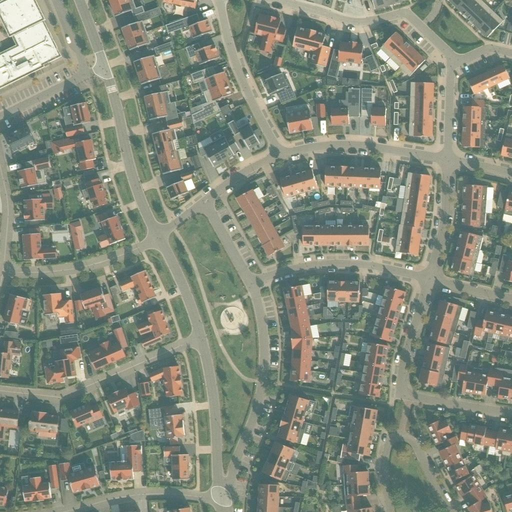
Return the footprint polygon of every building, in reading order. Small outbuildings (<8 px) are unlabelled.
[(0,0),(0,18),(10,38),(12,37),(16,46),(0,53),(0,89),(45,67),(44,66),(62,57),(44,21),(46,20),(37,2),(34,0),(0,0)] [(124,0),(111,5),(115,17),(131,11),(133,17),(134,17),(145,13),(142,6),(136,9),(132,0),(124,0)] [(163,0),(163,2),(195,9),(196,0),(163,0)] [(388,6),(386,0),(371,0),(375,10),(388,6)] [(468,0),(449,0),(449,1),(458,10),(468,0)] [(468,0),(458,10),(468,19),(483,3),(480,0),(468,0)] [(468,19),(478,28),(493,12),(483,3),(468,19)] [(137,23),(122,29),(126,40),(146,32),(143,22),(144,21),(143,19),(149,17),(148,12),(145,13),(134,17),(137,23)] [(478,28),(488,38),(503,21),(493,12),(478,28)] [(193,39),(212,32),(208,20),(200,23),(197,14),(165,26),(168,34),(181,29),(183,33),(190,30),(193,39)] [(259,15),(254,34),(264,37),(262,42),(272,44),(273,40),(283,43),(286,30),(279,28),(281,20),(276,19),(276,18),(268,16),(268,17),(259,15)] [(311,59),(310,64),(325,68),(330,48),(323,46),(326,35),(316,32),(307,29),(307,30),(297,28),(293,47),(310,52),(309,58),(311,59)] [(150,43),(146,32),(126,40),(130,51),(150,43)] [(390,58),(405,42),(395,33),(380,49),(390,58)] [(165,45),(154,49),(156,55),(174,49),(171,42),(165,45)] [(334,50),(327,76),(337,79),(341,62),(361,64),(368,65),(371,72),(378,69),(372,55),(365,58),(365,59),(361,59),(363,45),(356,45),(357,43),(350,42),(350,44),(340,43),(339,51),(334,50)] [(399,68),(415,51),(405,42),(390,58),(399,68)] [(219,58),(216,51),(217,51),(215,47),(214,45),(201,50),(199,43),(186,48),(189,59),(197,56),(200,65),(219,58)] [(399,68),(409,77),(425,61),(415,51),(399,68)] [(134,62),(138,74),(158,67),(154,56),(134,62)] [(503,65),(486,73),(492,86),(509,78),(503,65)] [(161,79),(158,67),(138,74),(141,85),(161,79)] [(228,84),(224,72),(216,75),(213,67),(191,75),(194,84),(204,81),(207,91),(204,92),(204,93),(228,84)] [(492,86),(486,73),(468,82),(474,95),(492,86)] [(282,74),(263,82),(269,95),(276,92),(281,104),(296,98),(295,97),(287,101),(284,92),(287,91),(291,89),(287,80),(285,81),(282,74)] [(433,97),(433,84),(411,83),(410,97),(433,97)] [(204,93),(208,103),(201,105),(201,106),(203,110),(192,115),(193,125),(221,112),(217,103),(217,104),(215,101),(232,95),(228,84),(204,93)] [(166,85),(158,87),(160,93),(166,92),(165,89),(167,89),(166,85)] [(331,125),(349,124),(349,118),(359,117),(360,89),(349,89),(348,93),(346,93),(346,102),(348,102),(348,108),(331,109),(331,125)] [(362,89),(361,117),(371,117),(371,126),(385,126),(386,108),(372,108),(372,104),(375,104),(375,94),(372,94),(372,89),(362,89)] [(144,97),(147,109),(170,103),(168,92),(166,92),(160,93),(144,97)] [(410,97),(410,110),(432,111),(433,97),(410,97)] [(464,107),(463,121),(486,121),(486,108),(484,108),(485,101),(472,100),(472,107),(464,107)] [(82,126),(82,124),(90,123),(86,103),(71,106),(73,116),(64,118),(66,129),(65,130),(67,137),(84,133),(83,126),(82,126)] [(171,104),(170,103),(147,109),(150,121),(166,117),(167,123),(177,121),(176,115),(171,116),(169,104),(171,104)] [(228,105),(221,108),(224,115),(231,112),(228,105)] [(324,105),(317,105),(317,117),(325,117),(324,105)] [(294,110),(295,113),(286,115),(289,134),(300,132),(306,131),(313,129),(310,111),(305,111),(304,108),(294,110)] [(410,110),(409,123),(432,124),(432,111),(410,110)] [(182,119),(177,121),(167,123),(168,130),(152,134),(155,145),(177,140),(174,129),(184,127),(182,119)] [(240,133),(249,150),(260,144),(249,123),(238,129),(234,121),(228,124),(235,136),(240,133)] [(485,135),(486,121),(463,121),(463,134),(485,135)] [(409,123),(409,137),(431,137),(432,124),(409,123)] [(10,137),(5,139),(12,153),(36,142),(28,128),(24,130),(23,128),(9,136),(10,137)] [(485,148),(485,135),(463,134),(462,147),(485,148)] [(511,157),(511,134),(506,134),(501,155),(511,157)] [(195,135),(187,137),(189,146),(198,143),(195,135)] [(213,142),(223,162),(235,155),(233,153),(239,149),(233,137),(227,140),(224,136),(213,142)] [(92,160),(95,160),(92,144),(91,140),(80,143),(79,139),(70,141),(69,139),(59,141),(61,148),(70,146),(70,149),(77,147),(81,162),(80,163),(81,171),(94,168),(92,160)] [(180,150),(177,140),(155,145),(158,156),(180,150)] [(207,155),(213,167),(223,162),(213,142),(199,150),(202,158),(207,155)] [(180,150),(158,156),(160,165),(181,160),(179,151),(180,150)] [(194,164),(200,162),(198,156),(192,158),(194,164)] [(27,170),(18,172),(22,189),(46,183),(43,170),(51,168),(49,158),(25,163),(27,170)] [(181,160),(160,165),(163,175),(181,170),(183,169),(181,160)] [(325,187),(336,187),(337,167),(326,167),(325,187)] [(348,167),(337,167),(336,187),(347,188),(348,167)] [(347,188),(358,188),(359,168),(348,168),(348,167),(347,188)] [(358,188),(369,189),(370,169),(359,168),(358,188)] [(369,189),(380,189),(381,169),(370,169),(369,189)] [(301,173),(306,192),(317,189),(312,170),(301,173)] [(167,188),(172,200),(188,193),(183,181),(196,177),(194,171),(180,176),(182,181),(167,188)] [(306,192),(301,173),(291,176),(296,195),(306,192)] [(428,190),(430,176),(408,173),(406,187),(428,190)] [(296,195),(291,176),(280,179),(285,198),(296,195)] [(79,177),(69,180),(71,188),(80,186),(79,177)] [(94,209),(108,204),(105,196),(106,195),(102,184),(101,185),(99,179),(85,183),(87,189),(82,191),(86,202),(91,200),(94,209)] [(464,185),(463,199),(486,200),(487,187),(464,185)] [(268,189),(266,190),(268,194),(270,193),(274,191),(271,186),(267,188),(268,189)] [(406,187),(404,200),(426,203),(428,190),(406,187)] [(258,200),(253,190),(236,199),(242,209),(258,200)] [(24,201),(25,214),(24,214),(25,219),(25,222),(44,220),(44,209),(46,209),(45,199),(43,199),(43,195),(32,196),(32,200),(24,201)] [(485,214),(486,200),(463,199),(464,199),(463,212),(485,214)] [(243,209),(248,218),(263,209),(258,200),(242,209),(243,209)] [(404,200),(402,213),(424,216),(426,203),(404,200)] [(248,218),(253,228),(269,219),(263,209),(248,218)] [(484,227),(485,214),(463,212),(462,226),(484,227)] [(402,213),(400,225),(401,225),(401,226),(421,229),(422,230),(424,216),(402,213)] [(98,238),(102,248),(125,239),(117,217),(102,222),(106,235),(98,238)] [(253,228),(258,237),(274,228),(269,219),(253,228)] [(419,242),(421,229),(401,226),(401,225),(400,225),(399,225),(397,239),(419,242)] [(314,246),(314,226),(303,226),(303,246),(314,246)] [(314,246),(325,246),(325,226),(314,226),(314,246)] [(336,246),(336,226),(325,226),(325,246),(336,246)] [(347,246),(347,226),(336,226),(336,246),(347,246)] [(357,246),(357,226),(347,226),(347,246),(357,246)] [(357,226),(357,246),(369,246),(369,226),(357,226)] [(263,246),(263,247),(279,238),(274,228),(258,237),(263,246)] [(23,235),(24,261),(50,259),(49,249),(41,249),(40,229),(29,230),(29,235),(23,235)] [(483,237),(461,232),(458,245),(480,250),(483,237)] [(73,237),(76,250),(84,248),(82,235),(73,237)] [(263,247),(268,257),(285,248),(279,238),(263,247)] [(397,239),(395,252),(417,256),(419,242),(397,239)] [(476,263),(480,250),(458,245),(455,257),(454,257),(454,258),(476,263)] [(511,282),(511,261),(509,261),(510,257),(503,255),(499,272),(506,274),(504,281),(511,282)] [(473,276),(476,263),(454,258),(451,271),(473,276)] [(120,283),(119,283),(123,292),(123,291),(124,291),(132,288),(132,287),(135,286),(140,297),(137,298),(136,298),(139,305),(140,305),(140,304),(157,297),(156,297),(145,272),(145,271),(131,277),(131,278),(132,277),(132,278),(120,283)] [(338,282),(328,282),(327,301),(338,302),(338,282)] [(338,302),(348,302),(349,282),(338,282),(338,302)] [(348,302),(359,302),(359,282),(349,282),(348,302)] [(110,288),(113,296),(120,293),(116,286),(110,288)] [(286,300),(304,296),(302,286),(284,289),(286,300)] [(403,303),(406,293),(387,287),(384,297),(403,303)] [(105,315),(114,311),(108,294),(104,296),(101,288),(80,295),(85,309),(92,307),(94,311),(103,308),(105,315)] [(71,301),(62,301),(61,294),(43,295),(45,315),(58,314),(58,317),(66,317),(66,324),(73,324),(71,301)] [(27,312),(30,300),(11,295),(4,321),(19,325),(22,310),(27,312)] [(286,300),(288,310),(306,306),(304,296),(286,300)] [(384,297),(381,307),(400,313),(403,303),(384,297)] [(441,301),(437,314),(459,320),(462,307),(441,301)] [(288,310),(290,320),(308,316),(306,306),(288,310)] [(381,307),(378,317),(397,322),(400,313),(381,307)] [(155,336),(141,342),(143,348),(162,340),(160,337),(170,333),(162,311),(154,313),(153,310),(147,313),(148,316),(150,321),(145,323),(149,332),(153,331),(155,336)] [(493,333),(498,314),(486,311),(484,323),(477,321),(474,334),(481,336),(482,331),(488,332),(488,337),(492,338),(494,333),(493,333)] [(455,333),(459,320),(437,314),(433,327),(455,333)] [(503,341),(509,316),(498,314),(493,333),(494,333),(499,335),(499,340),(503,341)] [(112,324),(121,321),(119,315),(111,318),(112,324)] [(292,330),(310,326),(308,316),(290,320),(292,330)] [(511,317),(509,316),(503,341),(507,342),(509,337),(511,337),(511,317)] [(378,317),(375,326),(394,332),(397,322),(378,317)] [(291,330),(292,340),(312,338),(310,326),(292,330),(291,330)] [(375,326),(372,337),(391,342),(394,332),(375,326)] [(451,346),(455,333),(433,327),(429,339),(451,346)] [(78,334),(60,335),(60,343),(78,342),(78,334)] [(89,357),(95,370),(126,357),(122,349),(127,347),(124,336),(116,338),(118,344),(112,347),(109,341),(105,343),(103,343),(103,344),(100,345),(101,348),(89,353),(91,357),(89,357)] [(293,350),(311,351),(312,338),(292,340),(293,350)] [(0,377),(8,379),(10,365),(11,365),(13,349),(21,349),(21,343),(18,343),(19,341),(9,340),(9,342),(5,341),(4,353),(0,352),(0,377)] [(386,357),(388,346),(368,343),(367,354),(386,357)] [(428,344),(425,357),(447,362),(450,348),(428,344)] [(492,352),(493,345),(487,344),(485,350),(492,352)] [(45,367),(47,384),(64,381),(64,378),(76,376),(74,360),(81,359),(79,347),(60,350),(62,361),(55,362),(55,366),(45,367)] [(293,360),(311,361),(311,351),(293,350),(293,360)] [(384,367),(386,357),(367,354),(365,364),(384,367)] [(444,375),(447,362),(425,357),(422,370),(444,375)] [(292,370),(310,371),(311,361),(293,360),(292,370)] [(383,377),(384,367),(365,364),(363,374),(383,377)] [(474,394),(478,369),(474,368),(472,373),(466,372),(467,367),(460,366),(458,374),(457,379),(464,380),(462,392),(474,394)] [(179,367),(164,368),(167,397),(182,396),(181,385),(182,385),(181,377),(180,377),(179,367)] [(487,384),(493,385),(496,372),(489,371),(488,376),(482,375),(482,370),(478,369),(474,394),(485,396),(487,384)] [(310,371),(292,370),(291,381),(309,382),(310,371)] [(441,388),(444,375),(422,370),(419,383),(441,388)] [(510,400),(511,388),(511,379),(502,378),(503,373),(496,372),(493,385),(500,386),(498,398),(510,400)] [(381,387),(383,377),(363,374),(361,384),(381,387)] [(148,382),(140,384),(142,397),(150,395),(148,382)] [(361,384),(359,394),(379,398),(381,387),(361,384)] [(113,394),(107,397),(114,413),(127,408),(128,410),(140,405),(135,393),(129,395),(126,389),(120,391),(120,390),(112,394),(113,394)] [(290,395),(287,406),(306,412),(313,414),(316,403),(309,401),(290,395)] [(91,407),(89,404),(88,404),(88,405),(84,407),(84,406),(70,412),(73,419),(74,421),(77,428),(90,422),(93,430),(106,425),(97,404),(91,407)] [(283,416),(303,422),(306,412),(287,406),(284,416),(283,416)] [(375,422),(377,411),(351,406),(349,417),(353,418),(375,422)] [(163,408),(149,410),(150,420),(158,419),(159,429),(166,428),(168,439),(169,439),(177,438),(184,437),(183,435),(185,435),(183,421),(182,421),(181,415),(175,415),(174,407),(163,408)] [(0,430),(4,431),(4,427),(17,428),(19,412),(0,409),(0,430)] [(38,436),(48,437),(49,430),(57,431),(56,433),(56,434),(57,434),(59,417),(48,415),(48,413),(33,412),(32,414),(31,413),(29,431),(39,432),(38,436)] [(283,416),(280,426),(304,434),(307,423),(303,422),(283,416)] [(353,418),(351,428),(373,432),(375,422),(353,418)] [(437,446),(444,443),(443,443),(448,441),(448,440),(445,435),(451,432),(446,421),(440,424),(439,421),(428,426),(437,446)] [(469,425),(469,427),(467,440),(466,442),(483,445),(483,444),(489,446),(492,432),(485,431),(486,429),(469,425)] [(280,427),(277,437),(300,444),(304,434),(280,426),(280,427)] [(469,427),(463,426),(460,439),(467,440),(469,427)] [(351,428),(349,439),(371,443),(373,432),(351,428)] [(506,456),(510,431),(499,429),(498,434),(492,432),(489,446),(496,447),(495,449),(502,450),(502,455),(506,456)] [(113,441),(119,439),(116,433),(111,436),(113,441)] [(455,437),(448,440),(448,441),(443,443),(444,443),(446,448),(439,452),(446,467),(461,460),(455,445),(458,444),(455,437)] [(349,439),(347,451),(342,450),(341,457),(359,460),(360,455),(369,456),(371,443),(349,439)] [(276,442),(271,452),(290,460),(294,450),(276,442)] [(117,480),(117,481),(127,481),(127,480),(134,479),(133,473),(140,472),(139,455),(141,455),(141,446),(139,447),(139,445),(127,446),(128,461),(124,462),(124,461),(122,461),(122,462),(110,463),(111,481),(117,480)] [(180,447),(164,448),(165,457),(173,457),(173,480),(189,480),(189,470),(189,464),(188,455),(180,455),(180,447)] [(271,452),(267,462),(289,472),(293,462),(290,460),(271,452)] [(468,475),(461,460),(446,467),(453,481),(468,475)] [(267,462),(262,473),(281,481),(281,480),(286,482),(290,472),(289,472),(267,462)] [(70,481),(73,493),(83,490),(83,491),(85,491),(85,490),(88,489),(89,490),(90,489),(90,488),(100,486),(95,468),(70,475),(69,463),(60,464),(62,482),(70,481)] [(369,484),(368,472),(358,472),(357,465),(343,466),(344,485),(369,484)] [(474,468),(478,474),(483,471),(480,465),(474,468)] [(33,501),(33,503),(44,501),(44,499),(51,498),(50,488),(52,488),(52,489),(59,488),(57,474),(50,475),(51,484),(49,484),(49,482),(41,483),(41,477),(30,479),(31,485),(23,486),(25,502),(33,501)] [(468,493),(471,499),(482,492),(479,486),(480,486),(473,475),(455,486),(462,497),(468,493)] [(279,497),(279,486),(259,484),(258,496),(279,497)] [(369,484),(344,485),(345,497),(346,505),(360,503),(359,496),(369,495),(369,484)] [(482,492),(471,499),(474,504),(469,508),(471,511),(491,511),(490,504),(489,504),(486,498),(482,492)] [(511,494),(503,497),(507,511),(509,511),(511,511),(511,494)] [(278,508),(279,497),(258,496),(258,506),(278,508)] [(360,503),(346,505),(347,511),(372,511),(372,508),(361,509),(360,503)]
